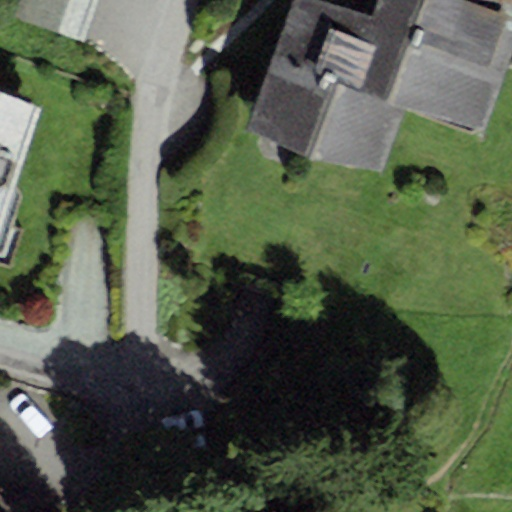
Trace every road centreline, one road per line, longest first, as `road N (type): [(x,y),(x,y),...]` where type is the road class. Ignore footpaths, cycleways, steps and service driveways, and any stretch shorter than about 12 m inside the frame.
road 1 (residential): [(138,401),(142,147),(180,0)]
road 2 (residential): [(0,357),(138,401)]
